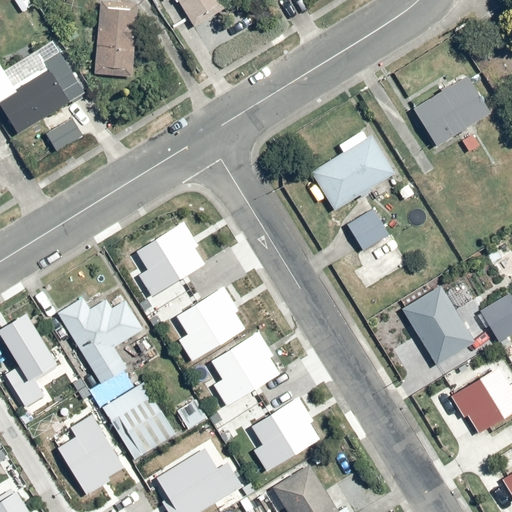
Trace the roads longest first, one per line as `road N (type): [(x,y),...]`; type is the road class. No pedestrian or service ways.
road 1 (residential): [(205,135),(438,511)]
road 2 (residential): [(205,135),(416,0)]
road 3 (residential): [(0,262),(205,135)]
